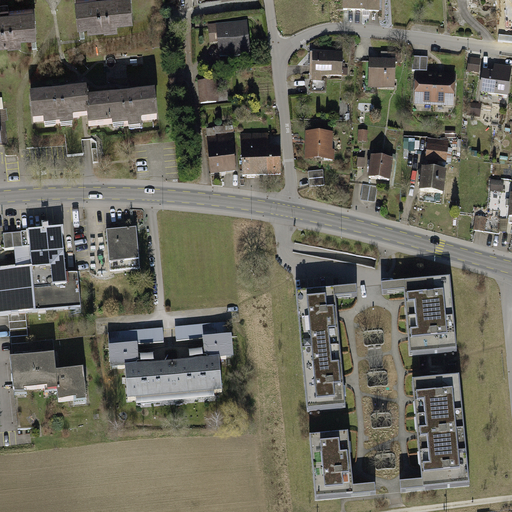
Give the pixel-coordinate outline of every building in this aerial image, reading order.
[(140,0),(83,0),(87,26),(143,19),(140,0)] [(385,12),(385,0),(350,0),(350,12),(385,12)] [(43,6),(0,12),(0,41),(47,35),(43,6)] [(257,55),(252,21),(212,27),(214,46),(221,45),(223,60),(257,55)] [(347,52),(315,52),(315,80),(347,80),(347,52)] [(401,52),(383,52),(383,60),(400,60),(401,52)] [(431,58),(417,58),(417,72),(431,72),(431,58)] [(383,60),(374,59),(373,88),(399,89),(400,60),(383,60)] [(511,95),(511,66),(496,66),(496,74),(489,73),(488,94),(511,95)] [(460,75),(419,73),(418,105),(459,106),(460,75)] [(218,79),(198,83),(202,106),(221,102),(218,79)] [(100,89),(42,96),(45,124),(103,117),(101,100),(100,89)] [(170,92),(101,100),(105,129),(173,120),(170,92)] [(0,148),(9,147),(5,106),(0,106),(0,148)] [(264,131),(238,135),(245,180),(276,176),(273,150),(267,150),(264,131)] [(369,131),(359,131),(359,142),(369,142),(369,131)] [(339,133),(310,132),(310,161),(338,162),(339,133)] [(236,134),(209,138),(215,176),(242,172),(236,134)] [(86,154),(84,139),(69,141),(70,156),(86,154)] [(452,142),(430,140),(428,162),(450,164),(452,142)] [(398,160),(376,158),(374,179),(396,181),(398,160)] [(454,171),(430,169),(428,192),(452,194),(454,171)] [(327,171),(311,172),(313,188),(328,186),(327,171)] [(506,183),(494,182),(494,195),(506,195),(506,183)] [(379,186),(365,185),(363,202),(378,204),(379,186)] [(489,219),(478,217),(475,231),(487,233),(489,219)] [(74,275),(69,229),(36,232),(37,249),(39,269),(0,272),(0,295),(2,317),(87,308),(84,274),(74,275)] [(137,229),(107,232),(111,265),(141,261),(137,229)] [(37,249),(36,232),(5,235),(8,251),(37,249)] [(460,278),(412,283),(420,358),(468,353),(460,278)] [(347,290),(304,294),(317,414),(360,410),(347,290)] [(28,316),(10,317),(14,356),(56,351),(55,341),(30,343),(28,316)] [(233,324),(178,329),(180,343),(234,337),(233,324)] [(165,329),(109,335),(111,349),(167,343),(165,329)] [(209,341),(211,361),(241,358),(239,338),(209,341)] [(118,370),(145,367),(143,346),(115,349),(118,370)] [(64,354),(20,360),(25,395),(68,390),(70,405),(96,401),(92,370),(67,373),(64,354)] [(145,367),(133,368),(137,403),(231,393),(228,359),(145,367)] [(471,377),(419,382),(430,493),(481,489),(471,377)] [(361,432),(319,436),(325,502),(366,498),(361,442),(361,432)]
